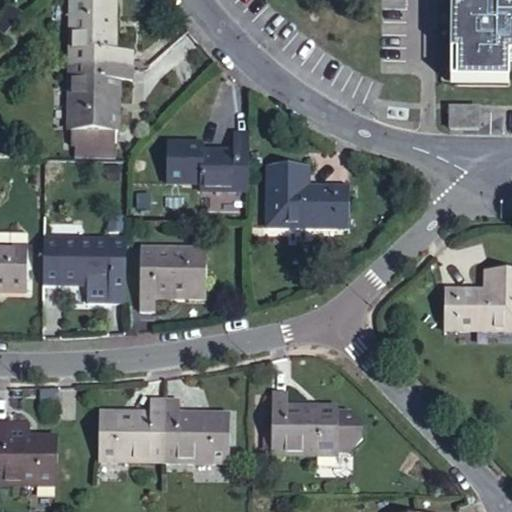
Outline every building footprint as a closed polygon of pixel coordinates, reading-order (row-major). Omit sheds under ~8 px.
[(92,0),(66,0),(65,66),(125,67),(126,51),(105,50),(106,29),(99,29),(100,0),(92,0)] [(511,0),(472,0),(472,11),(464,11),(463,59),(472,57),(470,84),(511,84),(511,0)] [(65,66),(63,151),(67,151),(108,151),(109,133),(111,133),(111,112),(105,110),(106,80),(109,80),(124,78),(125,67),(65,66)] [(457,111),(456,128),(475,129),(476,111),(457,111)] [(247,194),(247,170),(248,136),(231,136),(229,155),(200,155),(200,147),(167,148),(166,183),(200,185),(199,193),(247,194)] [(108,151),(67,151),(67,163),(108,162),(108,151)] [(306,170),(265,170),(265,230),(346,231),(347,190),(307,192),(306,170)] [(0,249),(23,249),(23,236),(0,236),(0,249)] [(121,304),(122,243),(57,243),(56,277),(82,278),(81,284),(105,287),(106,305),(121,304)] [(0,286),(23,286),(23,249),(0,249),(0,286)] [(207,254),(142,253),(140,313),(156,314),(159,295),(186,297),(186,301),(206,301),(207,254)] [(441,335),(511,336),(511,276),(487,276),(485,297),(444,294),(441,335)] [(287,396),(272,396),(271,461),(338,461),(338,455),(338,419),(338,413),(318,413),(318,415),(286,416),(287,396)] [(163,402),(161,463),(229,464),(229,415),(209,416),(208,419),(180,419),(179,401),(163,402)] [(97,414),(95,462),(161,463),(163,402),(148,403),(147,420),(118,420),(118,414),(97,414)] [(353,419),(338,419),(338,455),(353,456),(363,446),(363,428),(353,419)] [(0,420),(0,482),(52,483),(54,434),(34,435),(34,440),(3,440),(3,420),(0,420)]
